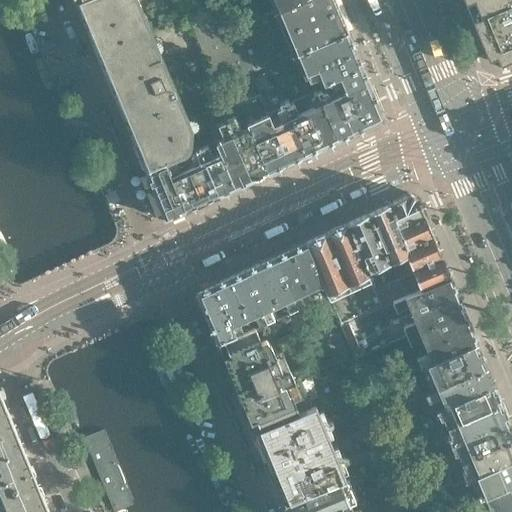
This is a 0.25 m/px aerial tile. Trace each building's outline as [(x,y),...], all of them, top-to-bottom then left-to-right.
[(77,0),(76,1),(107,77),(118,105),(145,169),(164,162),(187,152),(189,146),(191,129),(192,129),(193,129),(193,128),(194,128),(195,128),(196,127),(196,126),(197,126),(197,125),(197,124),(198,124),(198,123),(198,122),(198,121),(197,120),(197,119),(196,119),(196,118),(195,118),(195,117),(194,117),(193,117),(193,116),(192,116),(187,116),(186,117),(164,65),(162,60),(158,50),(159,49),(160,48),(161,48),(161,47),(161,46),(162,45),(162,44),(162,43),(161,43),(161,42),(161,41),(160,40),(159,39),(158,39),(157,38),(156,38),(155,38),(154,38),(153,38),(153,39),(143,14),(141,9),(137,0),(77,0)] [(198,0),(182,0),(190,18),(204,13),(198,0)] [(295,0),(275,9),(247,21),(261,55),(252,59),(257,69),(266,66),(274,86),(293,78),(301,75),(355,52),(334,0),(295,0)] [(271,0),(275,9),(295,0),(271,0)] [(511,0),(463,0),(488,59),(499,63),(511,57),(511,0)] [(190,18),(190,20),(191,21),(191,23),(192,25),(193,26),(195,28),(197,32),(197,35),(198,38),(199,41),(200,44),(201,46),(203,48),(204,48),(206,53),(205,53),(206,56),(206,59),(207,62),(209,64),(210,67),(212,69),(214,74),(214,76),(214,78),(215,80),(216,82),(216,83),(217,85),(228,81),(236,101),(257,93),(248,73),(257,69),(252,59),(237,24),(228,3),(204,13),(190,18)] [(355,52),(301,75),(303,78),(308,76),(310,80),(320,76),(323,83),(327,81),(329,87),(332,87),(333,89),(343,84),(346,91),(368,82),(355,52)] [(343,84),(333,89),(351,132),(379,119),(381,114),(368,82),(346,91),(343,84)] [(319,89),(315,90),(317,94),(336,139),(351,132),(333,89),(332,87),(329,87),(326,87),(324,90),(321,92),(319,89)] [(284,100),(281,102),(304,154),(336,139),(317,94),(312,95),(310,89),(300,93),(287,99),(288,102),(285,103),(284,100)] [(279,108),(265,114),(286,162),(304,154),(281,102),(277,103),(279,108)] [(216,123),(206,127),(216,152),(218,151),(234,186),(249,179),(224,120),(218,104),(209,107),(216,123)] [(237,104),(221,110),(224,120),(241,113),(237,104)] [(265,114),(245,122),(247,127),(266,171),(286,162),(265,114)] [(235,116),(224,120),(249,179),(266,171),(247,127),(240,129),(235,116)] [(203,146),(197,148),(216,194),(234,186),(218,151),(216,152),(211,154),(207,144),(203,146)] [(187,152),(164,162),(184,209),(216,194),(197,148),(187,152)] [(164,162),(145,169),(158,200),(163,214),(165,218),(169,216),(184,209),(164,162)] [(432,235),(416,195),(409,192),(387,203),(405,247),(432,235)] [(407,253),(405,247),(387,203),(365,213),(386,262),(406,253),(407,253)] [(370,269),(386,262),(365,213),(302,242),(323,292),(344,283),(349,293),(327,302),(337,324),(379,306),(372,290),(377,287),(370,269)] [(441,255),(432,235),(405,247),(407,253),(406,253),(412,268),(441,255)] [(323,292),(302,242),(288,248),(306,290),(313,287),(317,295),(323,292)] [(306,290),(288,248),(273,256),(293,305),(302,301),(299,293),(306,290)] [(449,276),(441,255),(412,268),(421,289),(449,276)] [(293,305),(273,256),(257,263),(275,304),(282,300),(286,309),(293,305)] [(275,304),(257,263),(243,269),(265,321),(272,318),(267,307),(275,304)] [(265,321),(243,269),(227,277),(244,316),(252,313),(257,324),(265,321)] [(407,333),(463,309),(449,276),(421,289),(379,306),(337,324),(351,358),(370,349),(407,333)] [(244,316),(227,277),(211,284),(232,334),(241,331),(236,320),(244,316)] [(232,334),(211,284),(199,290),(197,295),(217,341),(232,334)] [(476,341),(463,309),(407,333),(411,342),(422,337),(428,351),(416,357),(420,365),(427,363),(476,341)] [(293,379),(289,368),(281,371),(279,367),(283,365),(284,365),(285,364),(285,363),(284,362),(276,350),(273,351),(268,344),(262,347),(253,325),(241,331),(232,334),(217,341),(254,430),(298,411),(286,382),(293,379)] [(437,386),(485,364),(476,341),(427,363),(420,365),(410,370),(416,385),(394,394),(388,380),(383,382),(365,390),(376,417),(425,395),(438,390),(438,389),(437,386)] [(383,382),(370,349),(351,358),(365,390),(383,382)] [(445,404),(493,383),(485,364),(437,386),(438,389),(438,390),(425,395),(428,403),(441,397),(445,404)] [(452,422),(501,401),(493,383),(445,404),(434,410),(438,418),(449,414),(452,422)] [(0,511),(49,511),(2,396),(0,392),(0,511)] [(449,444),(508,419),(501,401),(452,422),(455,429),(444,434),(449,444)] [(316,403),(298,411),(254,430),(284,504),(338,480),(346,477),(316,403)] [(467,457),(511,437),(511,427),(508,419),(449,444),(452,452),(463,447),(467,457)] [(82,438),(114,511),(122,511),(136,506),(102,429),(82,438)] [(463,480),(468,478),(511,458),(511,437),(467,457),(470,464),(459,469),(463,480)] [(484,495),(511,483),(511,458),(468,478),(476,499),(484,495)] [(327,511),(348,503),(338,480),(284,504),(287,511),(327,511)] [(490,511),(501,511),(511,507),(511,483),(484,495),(490,511)] [(352,511),(349,503),(348,503),(327,511),(352,511)]
